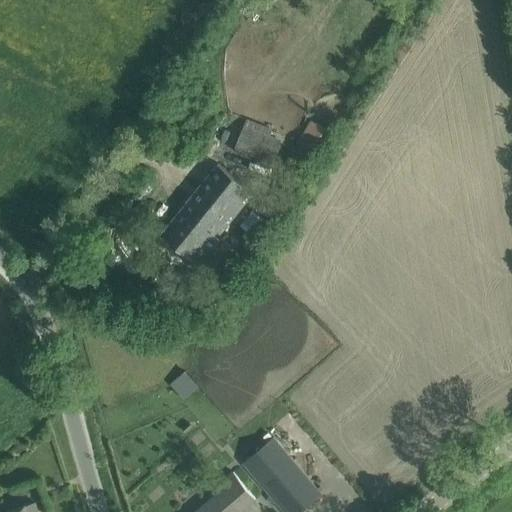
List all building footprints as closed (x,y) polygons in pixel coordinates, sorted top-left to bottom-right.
[(344,51),(377,3),(372,0),(349,0),(323,36),(344,51)] [(246,119),(233,152),(270,166),(280,139),(276,138),(279,132),(246,119)] [(328,131),(309,120),(292,150),(311,162),(328,131)] [(212,234),(217,237),(253,192),(218,163),(161,234),(192,259),(212,234)] [(252,210),(239,226),(258,240),(270,225),(252,210)] [(185,372),(170,385),(183,399),(198,386),(185,372)] [(298,511),(321,493),(273,437),(243,464),(284,511),(298,511)] [(239,511),(255,498),(233,472),(216,486),(220,491),(195,511),(239,511)] [(37,511),(34,502),(0,511),(37,511)]
